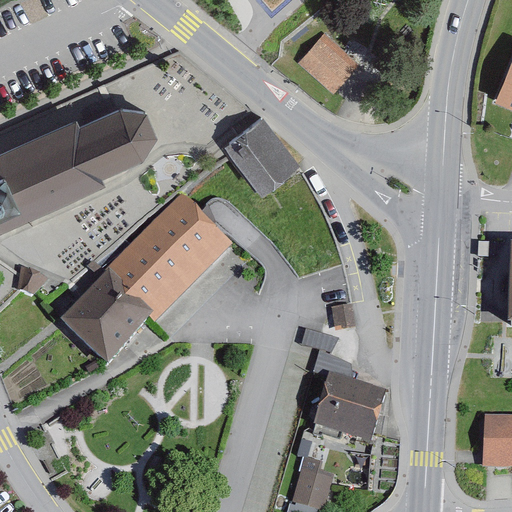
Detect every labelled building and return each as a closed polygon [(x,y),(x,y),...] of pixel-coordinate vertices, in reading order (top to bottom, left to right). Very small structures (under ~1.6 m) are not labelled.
[(357,71),(320,41),(298,69),(335,99),(357,71)] [(511,68),(498,103),(511,108),(511,68)] [(150,115),(124,113),(122,110),(83,127),(79,119),(0,153),(0,233),(112,185),(108,176),(146,160),(145,157),(159,138),(150,115)] [(0,148),(38,134),(31,116),(0,128),(0,148)] [(299,168),(262,121),(227,148),(264,195),(299,168)] [(233,254),(178,200),(104,275),(108,279),(62,325),(108,370),(157,321),(162,326),(233,254)] [(41,280),(27,276),(22,292),(35,297),(41,280)] [(334,312),(339,334),(355,330),(350,308),(334,312)] [(350,385),(354,373),(321,357),(314,378),(329,382),(315,429),(371,447),(387,396),(350,385)] [(511,422),(487,422),(485,471),(511,472),(511,422)] [(323,511),(332,481),(302,473),(294,505),(321,511),(323,511)]
